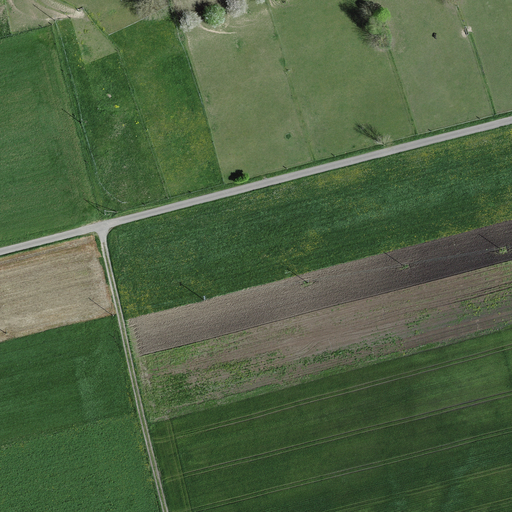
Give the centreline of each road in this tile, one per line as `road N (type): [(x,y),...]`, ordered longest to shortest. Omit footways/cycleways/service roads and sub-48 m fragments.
road 1 (unclassified): [(511,120),(0,253)]
road 2 (track): [(101,227),(164,511)]
